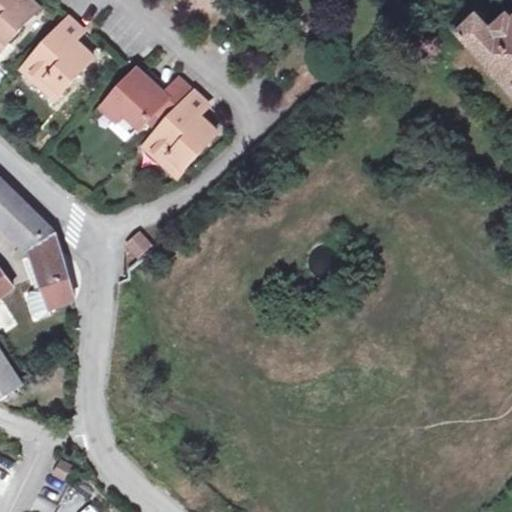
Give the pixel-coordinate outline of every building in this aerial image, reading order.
[(0,0),(0,37),(8,45),(41,10),(30,0),(0,0)] [(511,20),(509,18),(498,28),(479,7),(455,31),(511,95),(511,20)] [(62,95),(95,59),(77,42),(85,33),(72,20),(24,72),(44,90),(50,83),(62,95)] [(219,135),(200,117),(211,106),(197,94),(182,80),(171,92),(167,96),(146,77),(140,72),(105,111),(119,123),(125,116),(139,129),(142,132),(150,123),(161,133),(147,149),(166,167),(173,159),(185,171),(219,135)] [(171,92),(150,73),(146,77),(167,96),(171,92)] [(62,95),(50,83),(44,90),(56,101),(62,95)] [(139,129),(125,116),(119,123),(133,136),(139,129)] [(185,171),(173,159),(166,167),(178,178),(185,171)] [(56,233),(23,201),(3,182),(0,178),(0,221),(33,250),(31,252),(34,260),(43,287),(44,290),(52,310),(76,301),(65,259),(56,233)] [(151,246),(141,235),(129,246),(139,257),(151,246)] [(43,287),(34,260),(29,262),(38,289),(43,287)] [(0,299),(12,291),(14,289),(0,269),(0,299)] [(52,310),(44,290),(33,293),(29,299),(34,316),(41,319),(53,315),(52,310)] [(0,312),(18,299),(12,291),(0,299),(0,312)] [(0,402),(21,387),(0,352),(0,402)] [(57,476),(65,480),(73,467),(64,462),(57,476)]
